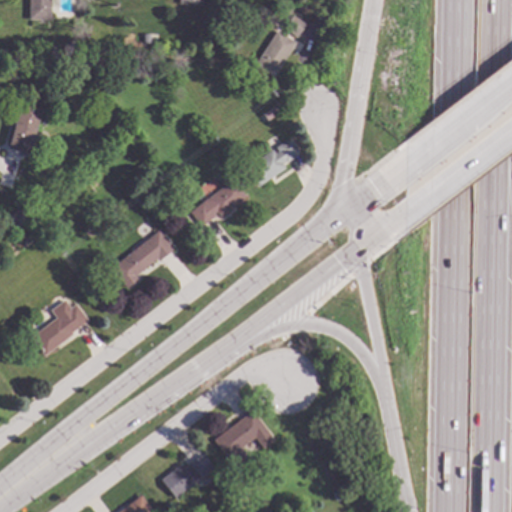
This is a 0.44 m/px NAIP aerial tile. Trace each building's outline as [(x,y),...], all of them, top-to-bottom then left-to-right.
[(49,0),(49,22),(27,21),(27,0),(49,0)] [(327,11),(324,17),(317,14),(319,8),(327,11)] [(304,24),(295,38),(282,30),(291,16),(304,24)] [(295,44),(272,78),(253,65),(276,31),(295,44)] [(149,44),(141,44),(141,34),(149,34),(149,44)] [(76,45),(69,51),(66,46),(72,41),(76,45)] [(40,111),(27,155),(6,149),(12,126),(10,125),(12,117),(15,118),(18,104),(40,111)] [(278,114),(266,122),(260,114),(273,105),(278,114)] [(299,154),(285,164),(284,162),(281,164),(284,169),(257,188),(244,169),(271,151),(274,154),(277,152),(274,148),(288,138),(299,154)] [(227,177),(219,183),(214,175),(222,170),(227,177)] [(244,198),(218,218),(215,213),(212,215),(214,218),(200,229),(188,213),(231,180),(244,198)] [(168,202),(159,207),(155,199),(164,194),(168,202)] [(23,213),(12,222),(8,217),(18,207),(23,213)] [(172,251),(157,262),(156,260),(135,277),(137,280),(125,290),(109,269),(156,231),(172,251)] [(69,309),(74,305),(86,321),(70,334),(72,336),(43,357),(29,338),(54,319),(49,311),(63,301),(69,309)] [(272,442),(261,450),(253,439),(240,449),(249,461),(237,470),(228,458),(226,460),(212,441),(250,412),(272,442)] [(211,469),(194,482),(195,484),(174,500),(159,481),(180,465),(183,468),(200,455),(211,469)] [(150,511),(117,511),(139,496),(150,511)]
